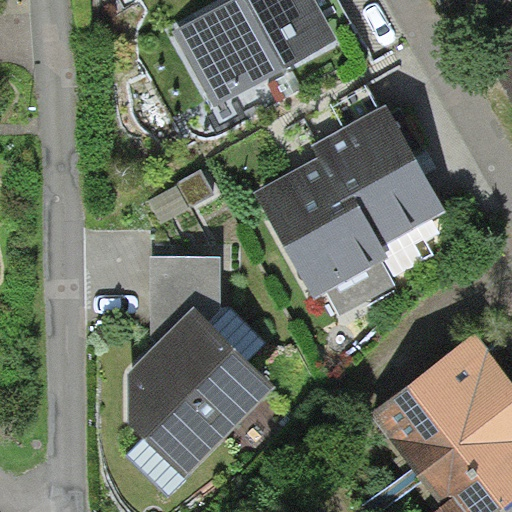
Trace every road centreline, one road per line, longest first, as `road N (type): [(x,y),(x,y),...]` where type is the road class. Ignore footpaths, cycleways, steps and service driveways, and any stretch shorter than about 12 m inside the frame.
road 1 (residential): [(68,511),(59,126),(43,0)]
road 2 (residential): [(402,0),(511,200)]
